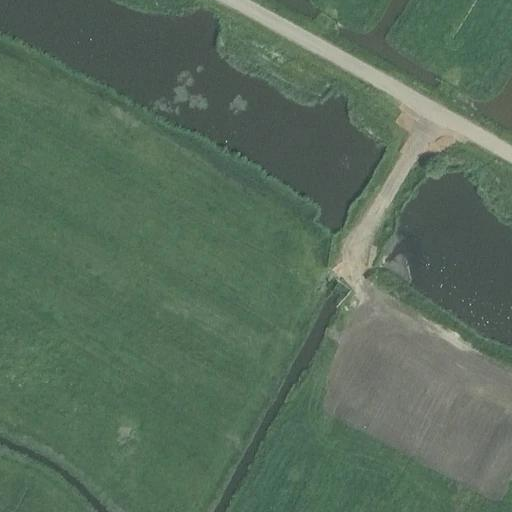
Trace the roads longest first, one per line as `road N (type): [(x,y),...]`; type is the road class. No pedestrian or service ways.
road 1 (unclassified): [(511,159),(242,0)]
road 2 (track): [(347,260),(434,113)]
